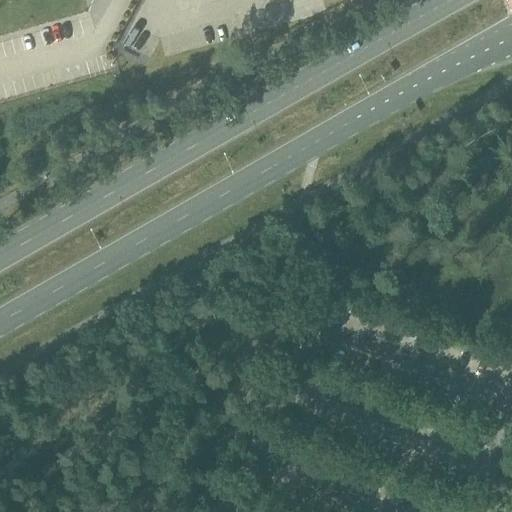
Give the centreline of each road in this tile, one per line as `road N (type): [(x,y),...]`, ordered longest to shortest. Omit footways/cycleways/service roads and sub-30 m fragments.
road 1 (primary): [(0,324),(454,66),(511,44)]
road 2 (primary): [(448,0),(0,256)]
